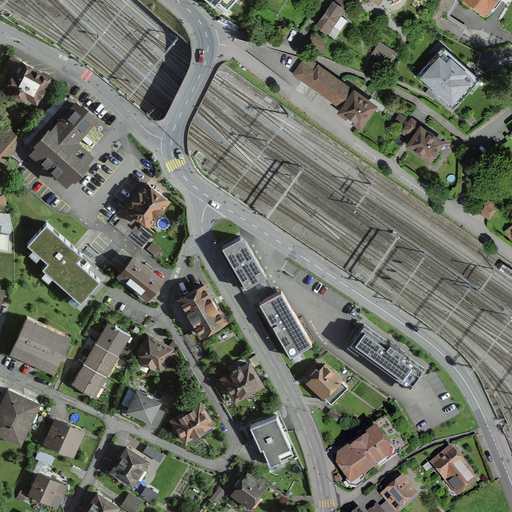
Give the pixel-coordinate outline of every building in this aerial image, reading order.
[(331,32),(349,7),(339,0),(335,0),(319,23),(331,32)] [(437,0),(436,3),(444,9),(448,3),(451,5),(453,0),(437,0)] [(469,0),(489,14),(499,0),(469,0)] [(324,45),(327,38),(312,34),(310,41),(324,45)] [(391,64),(399,52),(381,40),(373,53),(391,64)] [(322,52),(324,45),(310,41),(308,48),(322,52)] [(472,72),(452,54),(446,60),(438,52),(416,76),(454,109),(476,85),(467,77),(472,72)] [(36,100),(50,75),(13,54),(3,72),(11,76),(9,80),(15,84),(12,89),(21,94),(22,92),(36,100)] [(357,85),(356,87),(317,60),(306,58),(303,60),(293,72),(342,106),(340,109),(364,126),(381,102),(357,85)] [(93,118),(88,114),(90,112),(78,101),(76,104),(72,100),(49,126),(47,124),(33,140),(35,142),(28,149),(63,180),(69,173),(71,175),(86,159),(84,157),(89,151),(74,138),(93,118)] [(424,121),(423,123),(402,109),(397,117),(398,118),(395,122),(414,136),(409,143),(433,160),(449,139),(424,121)] [(0,158),(2,161),(20,141),(4,127),(0,131),(0,158)] [(172,195),(149,176),(142,185),(140,183),(131,194),(133,196),(127,204),(150,222),(172,195)] [(489,218),(498,207),(487,198),(478,210),(489,218)] [(141,247),(150,236),(135,223),(131,228),(118,218),(113,223),(141,247)] [(84,299),(103,277),(80,257),(86,250),(50,219),(30,242),(51,260),(46,265),(84,299)] [(267,277),(255,257),(247,242),(239,237),(234,240),(223,247),(246,288),(267,277)] [(152,299),(169,277),(138,252),(120,274),(152,299)] [(230,319),(207,278),(178,294),(202,335),(230,319)] [(313,344),(282,290),(260,303),(291,357),(313,344)] [(57,372),(75,332),(30,313),(12,353),(57,372)] [(130,335),(107,321),(107,322),(102,332),(124,345),(129,335),(130,335)] [(410,388),(424,369),(403,354),(405,352),(390,341),(389,344),(363,325),(350,343),(410,388)] [(162,369),(177,345),(149,328),(134,353),(162,369)] [(206,355),(191,330),(183,335),(198,360),(206,355)] [(118,355),(124,345),(102,332),(96,342),(118,355)] [(112,365),(118,355),(96,342),(90,352),(112,365)] [(106,375),(112,365),(90,352),(84,362),(106,375)] [(234,403),(266,385),(251,359),(219,377),(234,403)] [(334,403),(350,385),(344,380),(346,378),(328,361),(307,382),(325,400),(327,397),(334,403)] [(100,385),(106,375),(84,362),(78,373),(100,385)] [(95,395),(100,385),(78,373),(73,382),(72,382),(71,383),(95,396),(95,395)] [(0,433),(22,444),(43,399),(9,383),(0,403),(0,433)] [(152,423),(163,399),(138,388),(127,411),(152,423)] [(186,445),(218,425),(202,400),(170,419),(186,445)] [(338,423),(344,416),(334,408),(328,415),(338,423)] [(88,427),(56,413),(44,442),(75,455),(88,427)] [(291,448),(276,415),(250,427),(261,451),(263,451),(270,466),(281,461),(294,455),(291,448)] [(369,426),(370,428),(339,451),(337,461),(349,478),(346,479),(350,485),(359,486),(364,482),(362,480),(365,477),(366,474),(379,464),(382,465),(410,445),(389,415),(369,426)] [(133,483),(151,456),(127,440),(109,467),(133,483)] [(160,459),(164,452),(148,441),(143,449),(160,459)] [(481,477),(454,443),(432,461),(459,494),(481,477)] [(112,459),(105,455),(97,467),(104,471),(112,459)] [(251,506),(268,482),(246,466),(229,491),(251,506)] [(68,481),(38,467),(27,491),(57,505),(68,481)] [(382,490),(383,490),(381,491),(388,499),(381,504),(378,500),(369,508),(372,511),(397,511),(400,510),(400,509),(420,491),(404,472),(393,481),(390,478),(383,484),(382,490)] [(152,502),(159,491),(146,484),(140,495),(152,502)] [(218,500),(226,489),(219,484),(211,495),(218,500)] [(114,511),(121,501),(98,486),(80,511),(114,511)] [(27,491),(20,487),(16,495),(22,499),(27,491)] [(133,511),(142,498),(130,490),(121,503),(133,511)]
